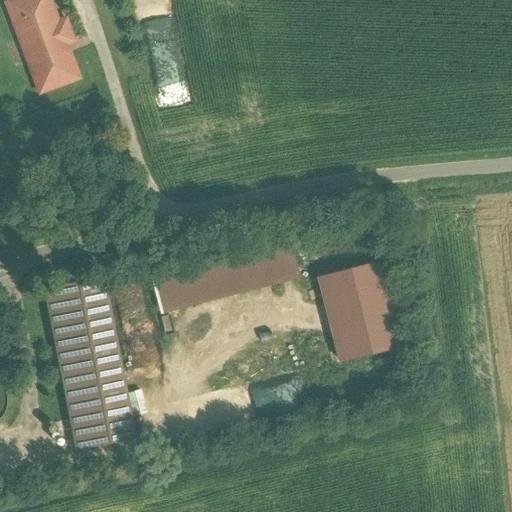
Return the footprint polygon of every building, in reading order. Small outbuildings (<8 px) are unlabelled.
[(43,0),(19,0),(0,7),(0,10),(34,101),(75,86),(63,52),(71,50),(61,21),(52,24),(43,0)] [(181,42),(178,7),(152,9),(154,44),(181,42)] [(277,221),(139,254),(154,315),(291,282),(277,221)] [(392,260),(328,275),(349,362),(413,347),(392,260)] [(101,286),(39,298),(68,454),(131,442),(101,286)] [(243,419),(311,410),(307,378),(239,387),(243,419)]
